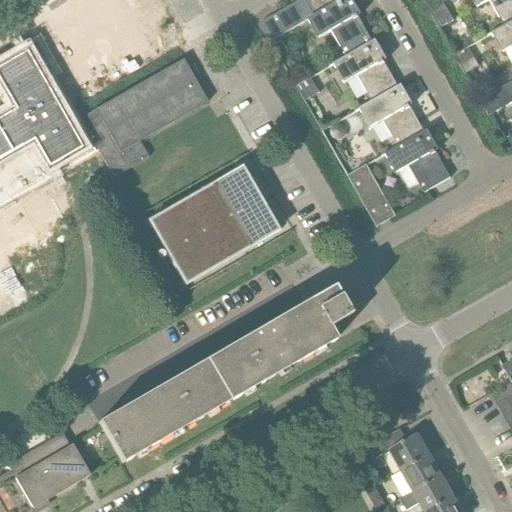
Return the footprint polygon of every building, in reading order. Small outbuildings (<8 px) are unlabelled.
[(347,58),(373,43),(354,10),(358,8),(352,0),(303,0),(260,25),(270,43),(309,20),(319,39),(331,32),(347,58)] [(505,27),(511,23),(511,0),(473,0),(477,8),(490,1),(505,27)] [(511,23),(505,27),(493,34),(503,53),(511,47),(511,23)] [(120,59),(132,80),(167,59),(155,39),(120,59)] [(373,103),(399,89),(380,55),(383,54),(376,41),(373,43),(347,58),(334,65),(345,84),(358,77),(373,103)] [(0,198),(49,170),(82,150),(26,53),(0,68),(0,198)] [(189,57),(81,108),(113,176),(152,157),(141,134),(210,102),(189,57)] [(511,83),(480,102),(489,117),(511,103),(511,83)] [(399,148),(424,133),(406,101),(409,99),(402,87),(399,89),(373,103),(360,110),(371,129),(383,122),(399,148)] [(425,195),(428,193),(451,180),(431,146),(435,144),(428,132),(424,133),(399,148),(386,155),(397,174),(409,167),(425,195)] [(141,223),(182,292),(285,231),(245,162),(141,223)] [(377,228),(396,217),(367,167),(348,177),(377,228)] [(122,465),(264,383),(336,341),(328,329),(350,316),(333,288),(310,301),(313,307),(136,409),(101,429),(122,465)] [(511,397),(511,384),(491,395),(497,405),(511,397)] [(511,413),(511,397),(497,405),(504,417),(511,413)] [(401,472),(430,456),(418,435),(406,441),(400,431),(369,448),(376,459),(389,452),(401,472)] [(23,458),(47,501),(89,477),(72,447),(69,448),(62,436),(23,458)] [(413,493),(443,477),(430,456),(401,472),(413,493)] [(35,511),(34,509),(47,501),(23,458),(7,467),(10,473),(0,478),(0,511),(35,511)] [(423,511),(429,511),(455,498),(443,477),(413,493),(423,511)] [(380,511),(387,509),(381,498),(372,503),(377,511),(380,511)] [(462,511),(455,498),(429,511),(462,511)]
